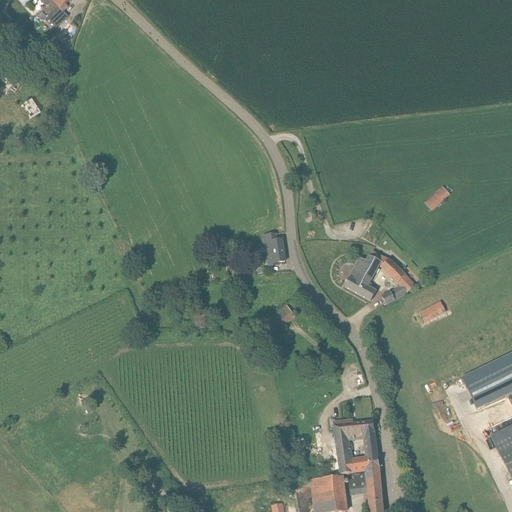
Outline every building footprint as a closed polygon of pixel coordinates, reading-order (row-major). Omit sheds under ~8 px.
[(42,11),(48,18),(46,19),(56,29),(68,17),(63,12),(68,8),(66,5),(71,0),(52,0),(46,6),(47,7),(42,11)] [(66,51),(53,41),(46,50),(60,60),(66,51)] [(35,100),(24,106),(31,119),(42,113),(35,100)] [(425,204),(431,212),(449,196),(442,189),(425,204)] [(276,241),(275,235),(263,237),(266,258),(263,259),(264,266),(285,262),(284,260),(285,260),(283,250),(281,240),(276,241)] [(401,288),(390,293),(394,301),(407,294),(415,286),(398,269),(388,260),(372,253),(366,263),(360,259),(344,288),(371,302),(376,293),(372,291),(374,287),(368,284),(378,266),(391,276),(397,284),(401,288)] [(244,293),(235,295),(237,307),(247,305),(244,293)] [(381,298),(386,305),(387,305),(394,301),(390,293),(381,298)] [(440,303),(419,314),(424,324),(445,313),(440,303)] [(187,311),(192,331),(208,328),(203,307),(187,311)] [(287,307),(259,327),(266,337),(294,317),(287,307)] [(511,354),(461,379),(476,410),(511,392),(511,354)] [(88,413),(93,411),(89,403),(84,405),(88,413)] [(353,474),(353,473),(366,471),(379,469),(373,422),(353,425),(352,421),(333,423),(335,442),(341,475),(353,474)] [(511,428),(491,439),(499,456),(511,482),(511,428)] [(382,511),(379,472),(379,469),(366,471),(366,474),(347,476),(350,497),(368,495),(369,511),(382,511)] [(311,480),(311,482),(313,511),(345,511),(342,477),(311,480)]
